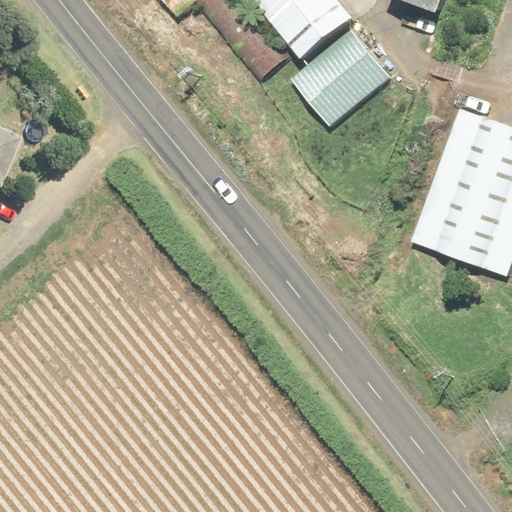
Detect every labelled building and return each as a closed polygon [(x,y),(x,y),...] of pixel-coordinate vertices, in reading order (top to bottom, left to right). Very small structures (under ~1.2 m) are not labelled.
[(175,0),(188,16),(200,6),(265,86),(294,62),(243,0),(175,0)] [(358,24),(338,0),(255,0),(308,64),(358,24)] [(452,0),(397,0),(397,1),(446,19),(452,0)] [(392,84),(356,38),(297,85),(333,131),(392,84)] [(511,278),(511,130),(464,114),(417,247),(511,281),(511,278)] [(0,182),(18,135),(0,126),(0,182)]
